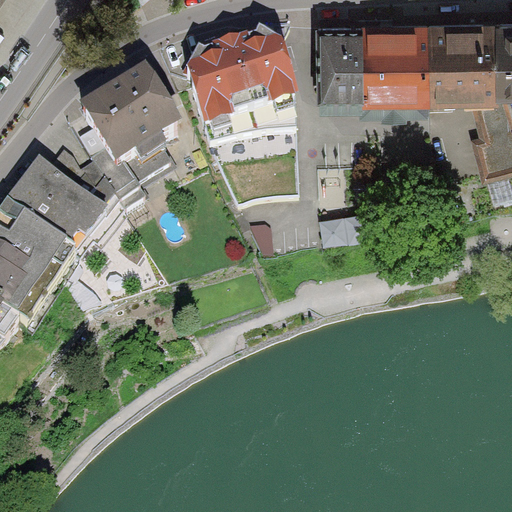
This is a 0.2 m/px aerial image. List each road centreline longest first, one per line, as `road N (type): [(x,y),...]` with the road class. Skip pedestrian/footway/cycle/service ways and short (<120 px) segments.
road 1 (residential): [(274,0),(220,7),(119,48),(69,87),(0,170)]
road 2 (secondary): [(68,0),(0,101)]
